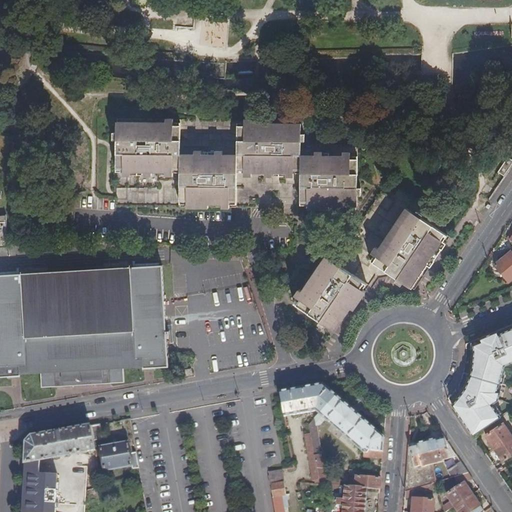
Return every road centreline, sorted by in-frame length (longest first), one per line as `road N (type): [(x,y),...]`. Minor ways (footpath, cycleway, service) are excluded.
road 1 (secondary): [(362,365),(11,426)]
road 2 (unknown): [(252,249),(0,264)]
road 3 (secondary): [(511,197),(425,319)]
road 4 (residential): [(510,511),(428,387)]
